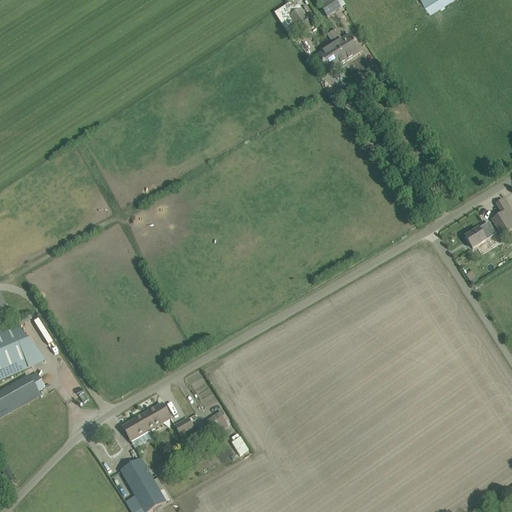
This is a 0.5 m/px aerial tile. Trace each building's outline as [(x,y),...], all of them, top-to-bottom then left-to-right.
[(332,0),(321,8),(327,18),(341,9),(335,0),(332,0)] [(422,0),(431,12),(450,0),(422,0)] [(312,28),(306,18),(301,10),(289,18),(300,35),(312,28)] [(328,36),(334,47),(336,46),(346,63),(361,53),(350,37),(343,41),(336,30),(328,36)] [(336,46),(334,47),(318,58),(328,74),(346,63),(336,46)] [(497,205),(503,216),(465,239),(473,250),(481,245),(500,233),(502,237),(511,231),(511,217),(502,202),(497,205)] [(14,323),(0,329),(0,383),(44,364),(14,323)] [(191,387),(204,381),(200,372),(187,377),(191,387)] [(0,419),(40,397),(38,392),(30,378),(0,394),(0,419)] [(207,412),(209,416),(216,412),(218,413),(222,410),(219,405),(207,412)] [(142,418),(150,432),(171,420),(163,406),(142,418)] [(199,448),(230,427),(221,412),(194,430),(188,419),(175,427),(180,438),(187,434),(195,446),(199,448)] [(150,432),(142,418),(123,429),(131,443),(150,432)] [(242,438),(231,445),(241,459),(251,452),(242,438)] [(141,460),(121,472),(131,490),(135,498),(143,511),(152,511),(166,504),(160,493),(164,490),(158,480),(154,482),(151,478),(141,460)]
